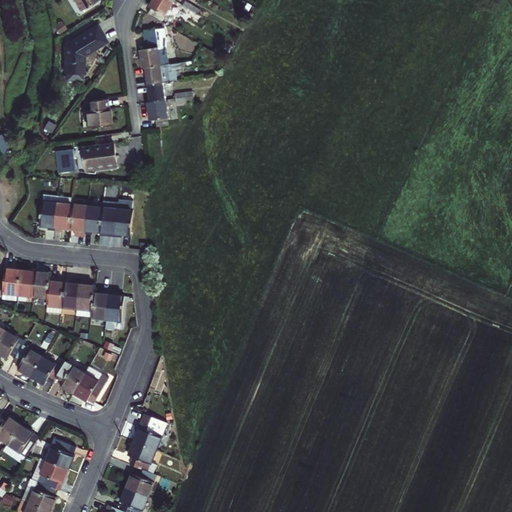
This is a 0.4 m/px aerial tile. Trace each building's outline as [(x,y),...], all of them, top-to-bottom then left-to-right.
[(75,0),(83,12),(102,0),(101,0),(75,0)] [(147,14),(143,20),(157,27),(169,7),(157,0),(153,0),(146,14),(147,14)] [(86,58),(109,43),(99,27),(67,47),(67,76),(69,75),(69,82),(86,81),(86,75),(87,75),(86,58)] [(163,35),(142,38),(145,55),(163,52),(165,52),(163,35)] [(145,55),(139,56),(141,73),(143,72),(158,69),(166,68),(163,52),(145,55)] [(158,69),(143,72),(146,90),(161,88),(169,87),(166,72),(159,73),(158,69)] [(164,105),(161,88),(146,90),(148,107),(164,105)] [(175,92),(176,102),(193,101),(192,91),(175,92)] [(93,114),(82,116),(84,132),(113,128),(111,112),(109,112),(107,103),(91,105),(93,114)] [(148,107),(146,107),(148,124),(152,124),(153,131),(167,129),(164,105),(148,107)] [(1,131),(0,132),(0,149),(2,153),(11,146),(1,131)] [(116,147),(86,151),(89,173),(118,169),(116,147)] [(61,206),(61,200),(46,198),(44,228),(44,230),(50,231),(50,233),(58,234),(61,206)] [(73,233),(76,208),(61,206),(58,234),(64,235),(65,232),(73,233)] [(92,209),(76,208),(73,233),(79,234),(82,234),(81,240),(88,241),(89,238),(92,209)] [(103,236),(106,211),(92,209),(89,238),(96,238),(96,236),(103,236)] [(121,212),(106,211),(103,236),(111,237),(110,240),(118,241),(121,212)] [(124,241),(124,239),(132,239),(134,214),(121,212),(118,241),(124,241)] [(14,270),(8,269),(4,296),(6,296),(5,302),(19,303),(19,298),(22,273),(14,272),(14,270)] [(34,300),(38,273),(31,272),(31,274),(22,273),(19,298),(34,300)] [(45,274),(38,273),(34,300),(49,302),(51,281),(52,276),(45,275),(45,274)] [(59,282),(51,281),(49,302),(47,315),(62,317),(63,311),(66,285),(59,284),(59,282)] [(75,286),(66,285),(63,311),(78,313),(82,282),(75,281),(75,286)] [(90,283),(82,282),(78,313),(92,315),(95,295),(96,289),(89,288),(90,283)] [(107,323),(111,295),(105,294),(105,296),(95,295),(92,315),(92,321),(107,323)] [(118,296),(111,295),(107,323),(106,332),(115,333),(116,324),(124,325),(127,299),(118,298),(118,296)] [(78,313),(77,319),(92,321),(92,315),(78,313)] [(26,342),(6,331),(0,342),(0,354),(8,359),(11,354),(17,358),(24,346),(26,342)] [(24,346),(17,358),(15,362),(21,366),(19,370),(32,378),(43,357),(24,346)] [(43,357),(32,378),(46,385),(48,381),(54,384),(56,379),(63,368),(43,357)] [(74,394),(85,373),(66,363),(63,368),(56,379),(62,383),(60,387),(74,394)] [(103,373),(89,366),(85,373),(99,381),(103,373)] [(85,373),(74,394),(87,402),(90,398),(96,401),(110,377),(103,373),(99,381),(85,373)] [(151,416),(139,445),(161,454),(173,425),(151,416)] [(6,422),(0,418),(0,439),(9,445),(22,425),(8,417),(6,422)] [(40,437),(22,425),(9,445),(5,452),(23,463),(40,437)] [(53,440),(45,461),(67,470),(72,455),(71,455),(73,448),(53,440)] [(161,454),(139,445),(133,459),(137,461),(134,468),(144,472),(152,475),(161,454)] [(45,461),(36,482),(58,491),(67,470),(45,461)] [(152,500),(161,479),(152,475),(144,472),(141,479),(136,477),(130,491),(152,500)] [(22,501),(28,503),(48,511),(49,511),(55,497),(51,496),(53,489),(36,482),(31,480),(22,501)] [(129,508),(127,511),(147,511),(152,500),(130,491),(124,506),(129,508)] [(10,504),(13,496),(5,493),(2,501),(10,504)] [(48,511),(28,503),(24,511),(48,511)]
